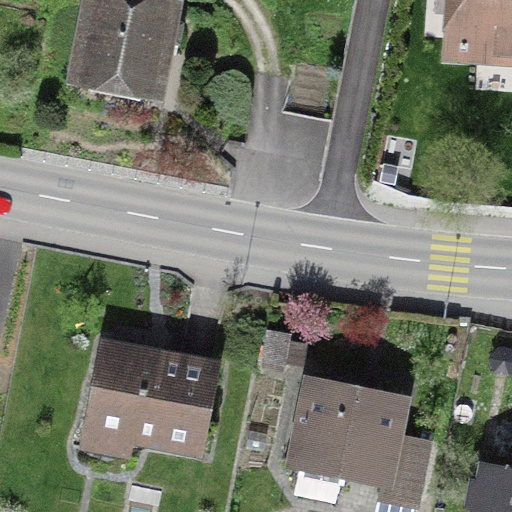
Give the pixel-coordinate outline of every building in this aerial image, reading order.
[(176,0),(92,0),(76,80),(157,97),(176,0)] [(511,60),(511,0),(457,0),(454,56),(511,60)] [(200,448),(215,372),(105,350),(86,445),(125,453),(129,434),(200,448)] [(379,499),(415,506),(427,444),(392,437),(399,401),(315,385),(300,464),(382,480),(379,499)] [(482,511),(511,511),(511,473),(478,466),(470,507),(483,510),(482,511)]
